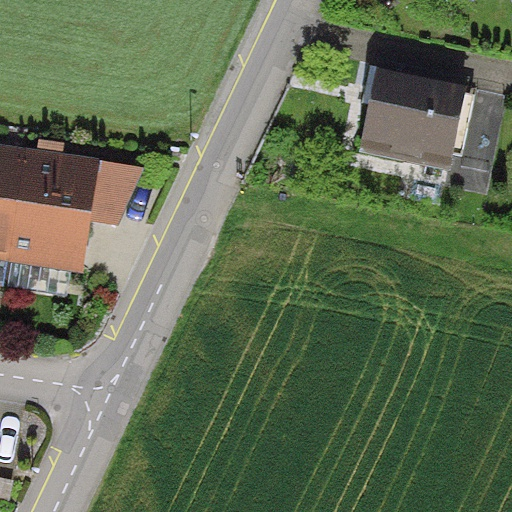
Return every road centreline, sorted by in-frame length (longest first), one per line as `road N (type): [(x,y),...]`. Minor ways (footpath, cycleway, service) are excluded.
road 1 (residential): [(304,0),(109,389)]
road 2 (residential): [(109,389),(53,511)]
